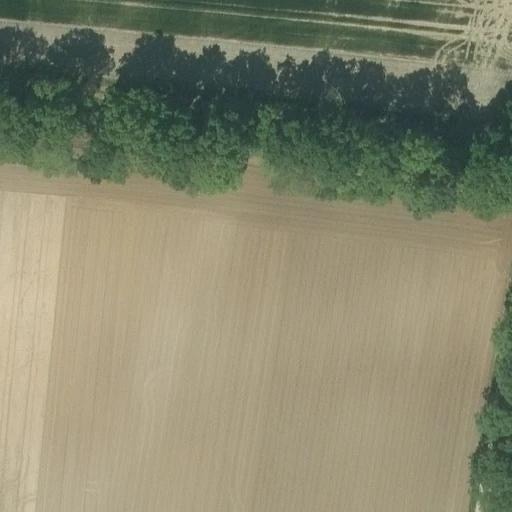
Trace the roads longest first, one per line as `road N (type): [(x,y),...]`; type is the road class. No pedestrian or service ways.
road 1 (track): [(0,83),(500,138),(511,150)]
road 2 (track): [(511,275),(497,424)]
